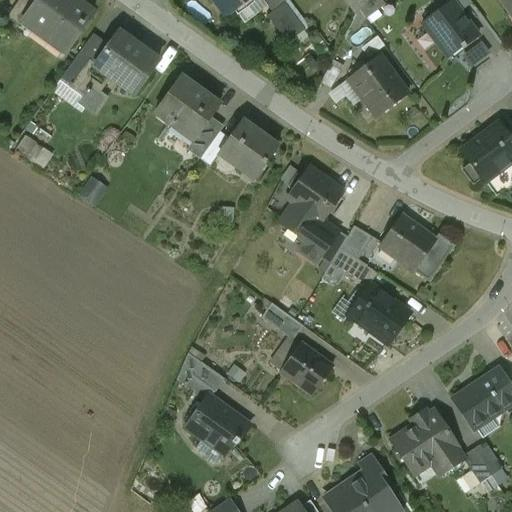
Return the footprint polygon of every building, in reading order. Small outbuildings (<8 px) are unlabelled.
[(30,0),(19,0),(6,17),(20,27),(23,23),(22,22),(35,4),(30,0)] [(38,0),(35,4),(22,22),(23,23),(65,53),(92,15),(72,0),(38,0)] [(249,0),(211,0),(215,4),(216,3),(227,17),(249,0)] [(511,17),(511,0),(498,0),(511,18),(511,17)] [(477,37),(451,3),(424,23),(434,37),(432,38),(447,58),(459,48),(460,49),(477,37)] [(283,4),(269,15),(289,42),(304,31),(283,4)] [(157,62),(118,33),(108,47),(94,67),(110,79),(133,96),(157,62)] [(92,35),(70,65),(80,72),(70,87),(85,98),(86,95),(88,97),(91,93),(88,91),(90,90),(98,96),(110,79),(94,67),(108,47),(92,35)] [(399,83),(388,69),(387,69),(378,57),(348,79),(363,99),(361,100),(375,118),(406,95),(398,84),(399,83)] [(218,106),(180,78),(153,114),(171,127),(167,132),(188,147),(192,142),(193,143),(206,124),(218,106)] [(228,140),(217,155),(218,156),(220,154),(239,167),(237,169),(253,180),(276,148),(241,122),(228,140)] [(206,124),(193,143),(192,142),(188,147),(185,151),(199,161),(201,157),(218,134),(219,133),(206,124)] [(511,143),(497,124),(459,152),(483,184),(511,162),(511,143)] [(218,134),(201,157),(211,164),(217,155),(228,140),(219,133),(218,134)] [(19,136),(12,154),(45,168),(52,151),(19,136)] [(341,192),(308,169),(309,169),(307,168),(285,199),(301,210),(302,209),(320,222),(319,223),(321,224),(322,223),(343,193),(341,192)] [(80,200),(98,206),(105,185),(87,179),(80,200)] [(320,222),(302,209),(301,210),(298,214),(291,215),(286,222),(287,230),(304,242),(305,243),(319,223),(320,222)] [(433,240),(420,231),(420,232),(399,217),(378,248),(413,272),(434,241),(433,240)] [(319,223),(305,243),(304,242),(297,251),(315,263),(318,259),(315,257),(331,230),(322,223),(321,224),(319,223)] [(371,238),(352,227),(346,238),(338,251),(356,262),(371,238)] [(328,245),(318,259),(329,266),(338,251),(346,238),(332,229),(331,230),(335,232),(326,244),(328,245)] [(335,232),(331,230),(315,257),(318,259),(328,245),(326,244),(335,232)] [(434,241),(413,272),(427,283),(453,247),(437,235),(433,240),(434,241)] [(356,262),(338,251),(329,266),(329,267),(361,287),(371,272),(356,262)] [(408,315),(369,286),(347,316),(387,345),(408,315)] [(302,327),(270,304),(260,319),(291,342),(302,327)] [(333,369),(299,345),(279,373),(312,397),(333,369)] [(223,380),(200,363),(190,377),(214,394),(223,380)] [(496,371),(464,392),(464,391),(451,400),(472,431),(511,404),(511,392),(497,370),(495,371),(496,371)] [(248,427),(207,397),(184,429),(200,441),(201,440),(222,455),(221,456),(223,457),(232,445),(234,446),(248,427)] [(424,412),(409,421),(413,427),(391,442),(390,441),(389,441),(412,476),(455,447),(432,413),(427,416),(424,412)] [(483,442),(472,450),(490,477),(501,469),(483,442)] [(472,450),(460,458),(478,485),(490,477),(472,450)] [(363,474),(326,499),(335,511),(394,511),(387,501),(392,498),(388,493),(393,490),(369,456),(356,464),(363,474)] [(237,511),(227,496),(204,511),(237,511)] [(315,511),(309,501),(299,508),(301,511),(315,511)]
